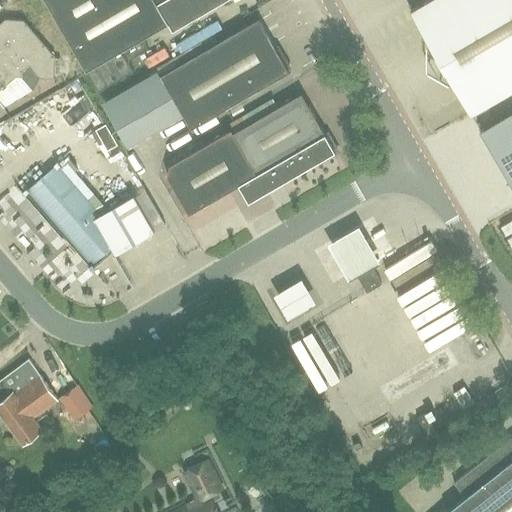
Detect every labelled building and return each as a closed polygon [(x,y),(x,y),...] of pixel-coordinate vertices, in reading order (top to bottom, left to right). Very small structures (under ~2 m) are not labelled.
[(157,4),(154,0),(45,0),(87,70),(86,71),(98,91),(134,71),(128,61),(148,48),(142,38),(169,23),(157,4)] [(154,0),(157,4),(169,23),(173,30),(224,0),(154,0)] [(472,113),(511,89),(511,0),(426,0),(412,9),(472,113)] [(56,55),(25,19),(7,17),(0,23),(0,90),(19,74),(33,90),(41,76),(55,77),(56,55)] [(192,127),(290,70),(259,17),(161,74),(192,127)] [(249,159),(257,173),(240,183),(250,200),(336,150),(302,91),(287,100),(233,132),(249,159)] [(511,110),(481,128),(511,182),(511,110)] [(108,149),(118,144),(106,123),(96,129),(108,149)] [(212,199),(240,183),(257,173),(249,159),(233,132),(231,127),(169,164),(166,174),(189,212),(212,199)] [(103,212),(58,160),(25,189),(92,268),(115,249),(117,253),(155,230),(134,194),(103,212)] [(327,246),(348,281),(380,262),(359,227),(327,246)] [(368,291),(383,283),(372,264),(357,272),(368,291)] [(286,307),(315,292),(301,266),(272,281),(286,307)] [(0,410),(23,442),(42,429),(34,416),(59,399),(29,358),(0,379),(0,410)] [(78,386),(61,398),(74,417),(91,406),(78,386)] [(511,511),(511,435),(454,481),(465,495),(447,510),(448,511),(511,511)] [(218,511),(213,501),(222,496),(219,490),(223,489),(209,460),(185,471),(199,499),(188,505),(174,511),(218,511)]
